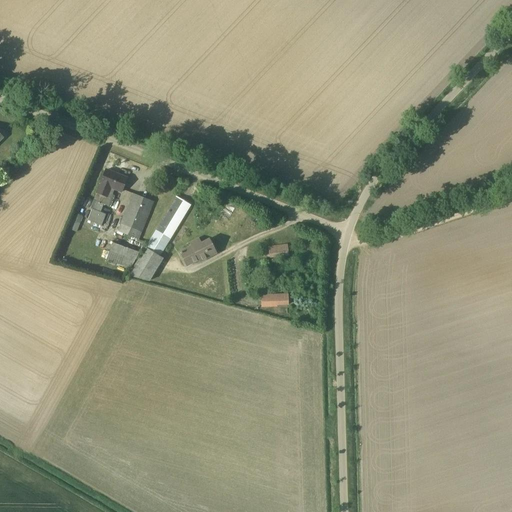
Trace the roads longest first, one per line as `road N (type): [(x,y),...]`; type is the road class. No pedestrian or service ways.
road 1 (unclassified): [(349,234),(0,101)]
road 2 (unclassified): [(344,511),(338,318),(349,234)]
road 3 (unclassified): [(349,234),(400,152),(511,35)]
road 4 (track): [(349,234),(384,239),(511,196)]
